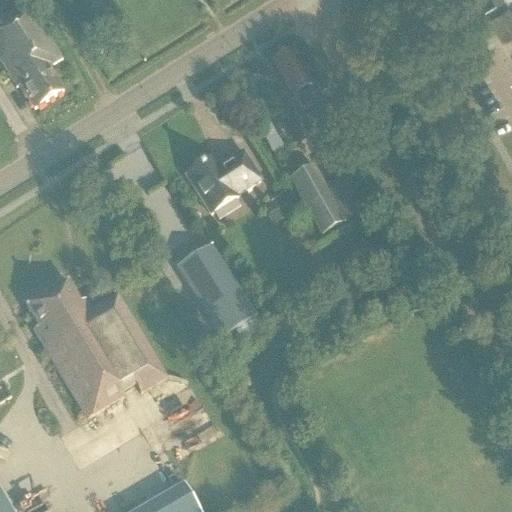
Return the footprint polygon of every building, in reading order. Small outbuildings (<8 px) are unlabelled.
[(60,63),(29,12),(28,13),(23,6),(0,20),(0,62),(16,88),(20,86),(34,110),(64,93),(50,69),(60,63)] [(508,39),(511,36),(511,14),(509,9),(494,18),(508,39)] [(314,83),(309,86),(290,53),(273,63),(303,114),(325,101),(314,83)] [(329,118),(321,105),(304,116),(314,132),(322,127),(320,123),(329,118)] [(187,177),(211,216),(238,199),(237,197),(261,182),(244,155),(220,170),(214,160),(187,177)] [(310,169),(288,182),(320,238),(342,224),(310,169)] [(352,215),(364,208),(349,180),(336,187),(352,215)] [(299,210),(288,193),(270,205),(282,222),(299,210)] [(236,332),(257,319),(212,248),(177,270),(222,341),(236,332)] [(142,395),(169,379),(118,295),(93,311),(86,300),(81,303),(69,283),(27,308),(39,329),(34,332),(88,422),(125,399),(123,395),(137,387),(142,395)] [(264,330),(257,319),(236,332),(244,343),(264,330)] [(87,487),(158,452),(148,431),(76,467),(87,487)] [(0,511),(8,511),(0,498),(0,511)]
